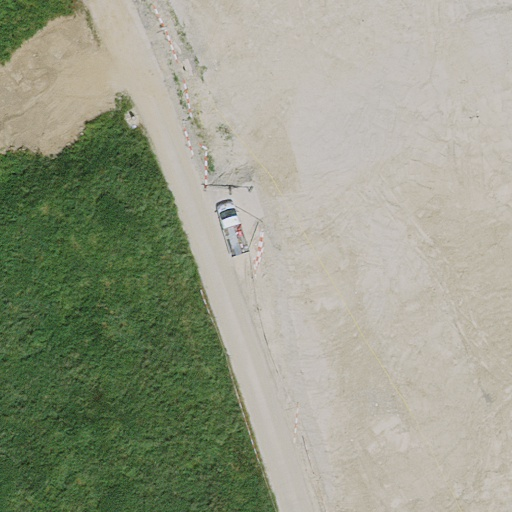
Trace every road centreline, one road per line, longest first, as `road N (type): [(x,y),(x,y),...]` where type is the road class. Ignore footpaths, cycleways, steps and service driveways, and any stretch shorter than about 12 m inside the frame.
road 1 (primary): [(309,0),(487,511)]
road 2 (primary): [(511,378),(381,0)]
road 3 (primary): [(511,167),(458,0)]
